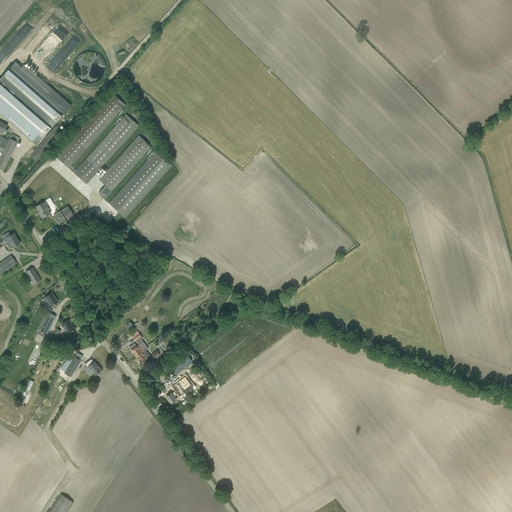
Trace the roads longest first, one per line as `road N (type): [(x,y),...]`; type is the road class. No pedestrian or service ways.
road 1 (track): [(511,393),(242,297),(132,380)]
road 2 (unclassified): [(232,511),(100,338),(0,174)]
road 3 (track): [(181,0),(84,107)]
